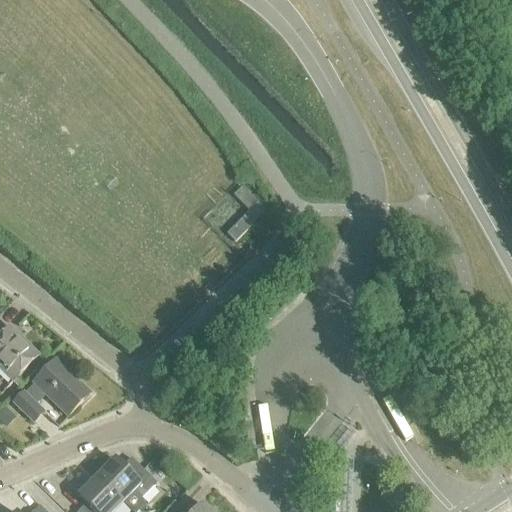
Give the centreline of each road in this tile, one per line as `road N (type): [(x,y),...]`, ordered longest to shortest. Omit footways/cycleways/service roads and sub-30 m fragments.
road 1 (secondary): [(355,0),(511,274)]
road 2 (secondary): [(511,222),(384,0)]
road 3 (residential): [(0,268),(136,378),(145,430)]
road 4 (residential): [(145,430),(180,439),(271,511)]
road 5 (residential): [(12,474),(111,433),(145,430)]
